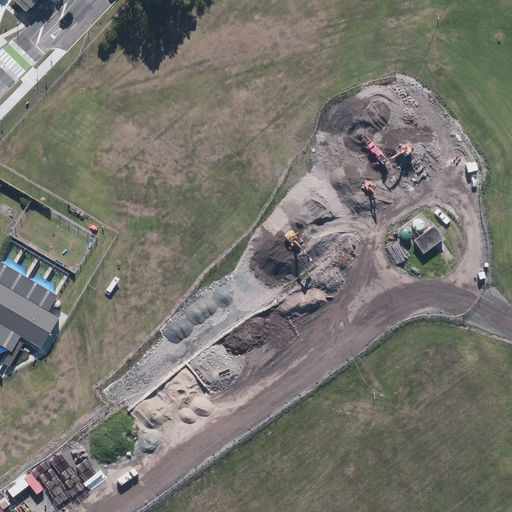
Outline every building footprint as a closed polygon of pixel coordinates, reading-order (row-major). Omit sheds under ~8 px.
[(13,0),(26,11),(30,7),(31,7),(37,0),(13,0)] [(424,227),(425,226),(426,224),(425,222),(424,220),(423,218),(421,218),(419,218),(417,218),(415,219),(414,221),(414,223),(414,225),(414,226),(416,228),(417,229),(419,229),(421,229),(423,229),(424,227)] [(415,240),(424,254),(444,239),(434,226),(415,240)] [(409,238),(411,236),(412,235),(412,233),(412,231),(411,229),(409,228),(408,227),(406,227),(404,228),(402,229),(401,230),(400,232),(400,234),(401,235),(402,237),(404,238),(406,238),(407,238),(409,238)] [(7,259),(3,260),(28,275),(27,272),(26,267),(26,262),(23,262),(19,261),(15,258),(12,255),(10,257),(7,259)] [(0,340),(10,347),(13,348),(5,361),(11,365),(25,342),(40,350),(61,313),(51,307),(60,293),(55,291),(31,277),(28,275),(3,260),(0,258),(0,340)] [(35,275),(31,277),(55,291),(55,288),(55,283),(55,279),(51,278),(47,277),(43,274),(40,271),(38,273),(35,275)] [(10,347),(0,340),(0,351),(3,350),(8,348),(10,347)]
